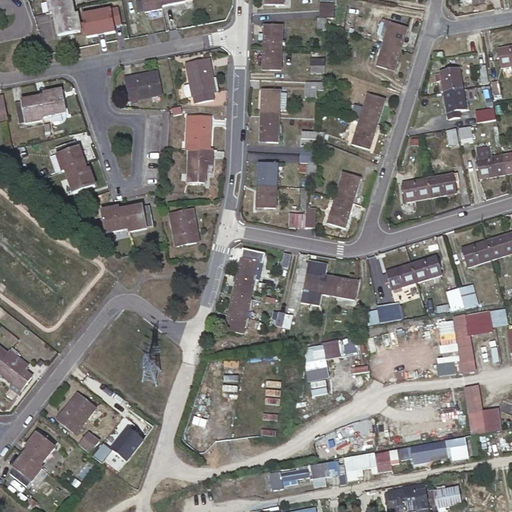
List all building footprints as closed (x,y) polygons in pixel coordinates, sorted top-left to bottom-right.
[(73,10),(70,0),(48,0),(52,14),(54,14),(73,10)] [(160,0),(135,0),(138,15),(145,14),(145,15),(163,11),(162,9),(160,0)] [(160,0),(162,9),(185,4),(183,0),(160,0)] [(96,8),(88,10),(92,31),(101,28),(96,8)] [(321,18),(328,17),(335,17),(335,9),(321,10),(321,18)] [(74,16),(73,10),(54,14),(58,38),(81,33),(77,16),(74,16)] [(391,23),(384,44),(401,49),(408,28),(391,23)] [(265,40),(265,47),(283,48),(284,26),(265,25),(265,34),(265,40)] [(384,44),(377,64),(395,70),(401,49),(384,44)] [(265,47),(264,69),(282,70),(283,48),(265,47)] [(500,69),(511,66),(511,47),(497,50),(500,69)] [(313,57),(312,65),(326,65),(326,57),(313,57)] [(187,65),(194,99),(213,95),(219,94),(216,79),(213,79),(209,61),(187,65)] [(479,67),(482,85),(489,84),(486,66),(479,67)] [(440,73),(444,93),(463,90),(459,69),(440,73)] [(145,77),(127,80),(131,103),(163,97),(160,77),(146,79),(145,77)] [(263,90),(262,115),(281,116),(281,102),(281,92),(281,90),(263,90)] [(444,93),(448,115),(466,111),(463,90),(444,93)] [(45,100),(39,101),(43,120),(66,115),(61,93),(44,97),(45,100)] [(369,94),(361,118),(378,124),(386,100),(369,94)] [(27,126),(43,123),(43,120),(39,101),(23,104),(23,106),(17,107),(21,125),(27,124),(27,126)] [(475,113),(478,123),(495,120),(493,110),(475,113)] [(262,115),(261,141),(280,142),(281,116),(262,115)] [(187,118),(185,151),(190,151),(206,151),(207,138),(209,138),(210,120),(187,118)] [(361,118),(353,143),(370,149),(378,124),(361,118)] [(471,127),(459,129),(462,144),(474,142),(471,127)] [(456,129),(448,131),(451,146),(459,144),(456,129)] [(303,131),(303,138),(316,139),(317,131),(303,131)] [(85,166),(80,151),(78,152),(75,145),(58,151),(60,157),(58,158),(64,173),(66,172),(85,166)] [(302,155),(315,156),(316,148),(309,147),(302,147),(302,155)] [(493,149),(479,152),(480,160),(495,158),(493,149)] [(206,151),(190,151),(189,174),(189,181),(189,184),(206,185),(207,170),(212,171),(213,152),(206,151)] [(506,175),(511,173),(511,154),(503,156),(506,175)] [(302,163),(308,163),(315,163),(315,156),(302,155),(302,163)] [(481,179),(506,175),(503,156),(495,158),(480,160),(478,161),(481,179)] [(260,164),(260,186),(278,186),(279,165),(260,164)] [(87,172),(85,166),(66,172),(74,195),(95,189),(89,171),(87,172)] [(344,173),(336,196),(353,202),(361,178),(344,173)] [(432,198),(458,193),(456,184),(455,175),(429,179),(432,198)] [(406,202),(432,198),(429,179),(402,184),(406,202)] [(260,186),(259,207),(278,208),(278,186),(260,186)] [(336,196),(328,222),(345,227),(353,202),(336,196)] [(142,207),(126,210),(129,229),(130,232),(146,229),(146,227),(153,226),(149,208),(142,209),(142,207)] [(126,210),(119,211),(119,208),(102,212),(106,234),(129,229),(126,210)] [(194,212),(172,216),(177,248),(197,244),(195,231),(197,230),(194,212)] [(288,227),(298,227),(299,214),(299,212),(289,212),(288,227)] [(305,228),(313,228),(313,214),(306,214),(305,228)] [(493,260),(511,253),(511,233),(487,241),(493,260)] [(462,249),(468,267),(493,260),(487,241),(462,249)] [(237,275),(255,279),(259,262),(261,252),(243,248),(241,258),(237,275)] [(281,267),(288,269),(291,254),(284,253),(281,267)] [(417,282),(443,274),(438,256),(412,264),(417,282)] [(311,261),(302,303),(319,307),(322,293),(330,295),(333,277),(326,276),(328,265),(311,261)] [(392,290),(417,282),(412,264),(387,271),(392,290)] [(237,275),(233,293),(251,297),(255,281),(255,279),(237,275)] [(330,295),(354,300),(358,282),(333,277),(330,295)] [(468,285),(460,287),(466,306),(474,304),(468,285)] [(448,291),(453,310),(465,306),(460,287),(448,291)] [(251,297),(233,293),(230,311),(248,315),(251,298),(251,297)] [(378,310),(381,322),(397,319),(393,303),(378,306),(378,310)] [(371,311),(374,324),(381,323),(381,322),(378,310),(371,311)] [(244,333),(247,316),(248,315),(230,311),(226,329),(244,333)] [(276,325),(283,327),(286,313),(279,312),(277,319),(276,325)] [(283,327),(291,329),(294,315),(286,313),(283,327)] [(462,315),(450,317),(460,374),(473,372),(462,315)] [(356,343),(345,345),(346,358),(358,357),(356,343)] [(308,384),(330,380),(327,362),(342,359),(340,345),(303,351),(308,384)] [(5,359),(0,365),(0,372),(13,383),(10,387),(18,394),(33,376),(22,369),(26,364),(14,355),(17,351),(13,348),(5,359)] [(455,364),(437,366),(439,379),(457,376),(455,364)] [(96,409),(81,397),(73,406),(71,405),(58,421),(75,435),(96,409)] [(498,413),(483,415),(487,435),(502,432),(498,413)] [(144,442),(128,429),(111,451),(127,463),(144,442)] [(92,457),(102,444),(90,435),(80,448),(92,457)] [(30,451),(26,456),(42,468),(56,449),(39,436),(28,449),(30,451)] [(469,443),(440,448),(441,456),(470,451),(469,443)] [(440,448),(414,452),(415,460),(441,456),(440,448)] [(396,452),(391,453),(394,469),(399,469),(396,452)] [(377,454),(371,455),(371,459),(373,470),(385,468),(382,453),(377,454)] [(26,456),(16,469),(17,470),(13,476),(28,488),(32,482),(33,483),(44,470),(42,468),(26,456)] [(347,463),(349,474),(373,470),(371,459),(347,463)] [(273,477),(275,487),(284,486),(284,483),(293,481),(294,486),(299,485),(298,480),(317,477),(315,466),(304,469),(304,471),(273,477)] [(218,484),(221,499),(266,490),(263,476),(218,484)] [(417,511),(429,510),(426,488),(403,491),(403,492),(389,494),(389,495),(386,496),(388,506),(389,506),(391,511),(396,511),(416,509),(417,511)] [(436,495),(438,510),(463,506),(460,491),(436,495)]
